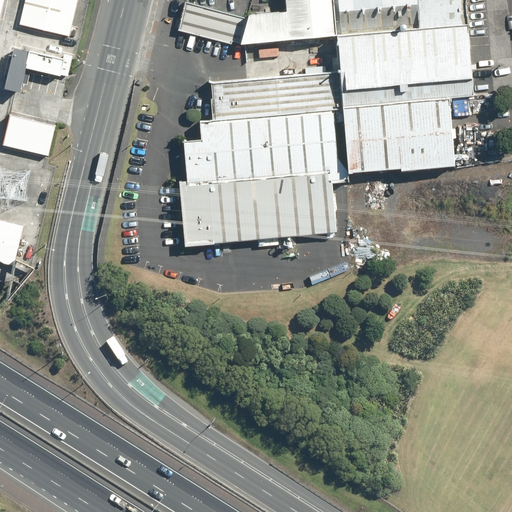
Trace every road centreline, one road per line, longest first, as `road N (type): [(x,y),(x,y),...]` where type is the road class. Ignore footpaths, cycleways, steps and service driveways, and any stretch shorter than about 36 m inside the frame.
road 1 (motorway): [(100,122),(72,245),(72,293),(84,340),(112,382),(147,412),(296,511)]
road 2 (motorway): [(0,388),(196,511)]
road 3 (motorway): [(118,511),(0,436)]
road 4 (primary): [(130,0),(100,122)]
